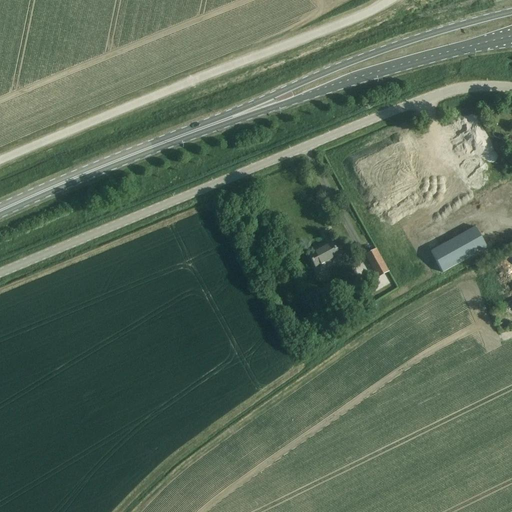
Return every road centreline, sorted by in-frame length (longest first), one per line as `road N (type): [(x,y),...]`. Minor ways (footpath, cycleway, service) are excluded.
road 1 (unclassified): [(0,274),(421,99),(472,86),(511,90)]
road 2 (unclassified): [(0,162),(391,0)]
road 3 (primary): [(511,11),(376,52),(238,115)]
road 4 (primary): [(238,115),(511,37)]
road 5 (primary): [(238,115),(0,211)]
